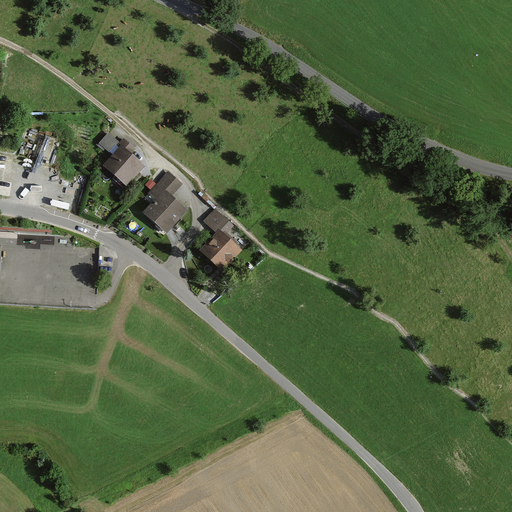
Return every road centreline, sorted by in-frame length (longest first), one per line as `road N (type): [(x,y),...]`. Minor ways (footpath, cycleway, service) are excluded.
road 1 (unclassified): [(0,205),(131,251),(334,427),(416,511)]
road 2 (unclassified): [(511,173),(394,129),(270,47),(172,0)]
road 3 (track): [(0,41),(70,82),(189,186),(196,224),(164,278)]
